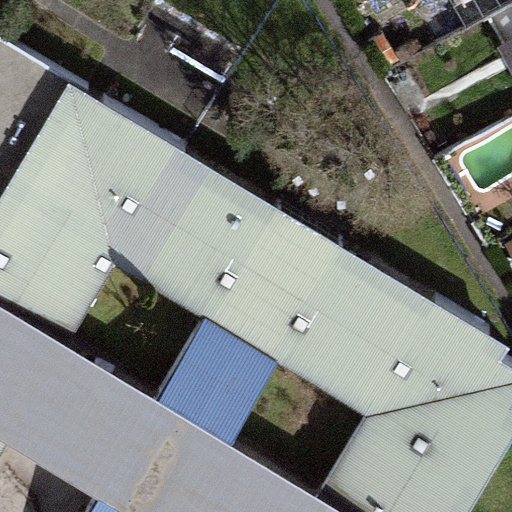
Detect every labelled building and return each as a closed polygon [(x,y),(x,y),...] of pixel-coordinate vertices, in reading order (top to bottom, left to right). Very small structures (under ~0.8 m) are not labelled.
[(158,124),(67,69),(57,86),(42,77),(52,60),(0,28),(0,511),(404,511),(440,453),(455,462),(488,407),(473,398),(502,350),(454,321),(463,307),(409,274),(400,289),(307,233),(316,218),(251,179),(242,194),(150,139),(158,124)] [(67,69),(52,60),(42,77),(57,86),(67,69)] [(150,139),(242,194),(251,179),(158,124),(150,139)] [(307,233),(400,289),(409,274),(316,218),(307,233)] [(424,511),(455,462),(440,453),(404,511),(424,511)]
